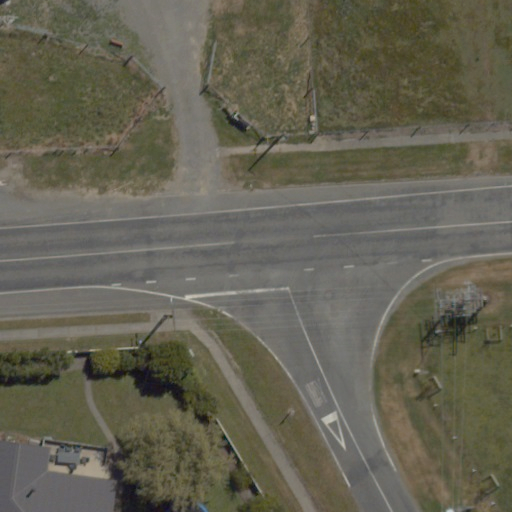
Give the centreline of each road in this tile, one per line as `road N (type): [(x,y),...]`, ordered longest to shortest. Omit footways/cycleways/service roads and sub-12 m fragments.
road 1 (residential): [(284,239),(288,288),(392,511)]
road 2 (tertiary): [(0,258),(284,239)]
road 3 (tertiary): [(284,239),(511,221)]
